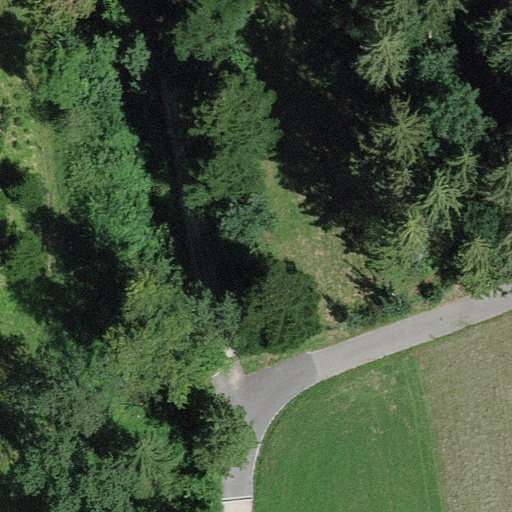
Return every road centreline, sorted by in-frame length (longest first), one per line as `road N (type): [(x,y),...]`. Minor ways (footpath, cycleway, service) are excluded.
road 1 (track): [(244,511),(151,0)]
road 2 (track): [(511,299),(226,408)]
